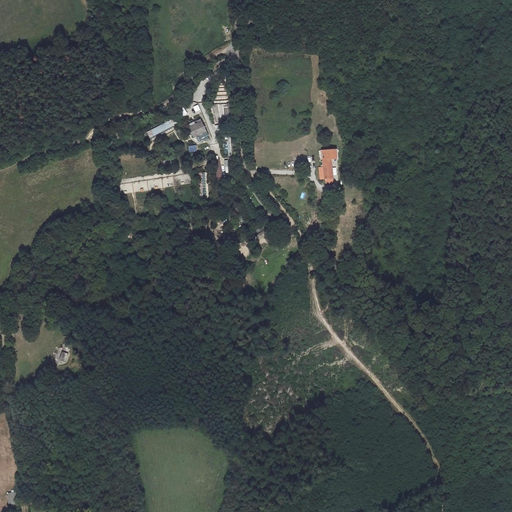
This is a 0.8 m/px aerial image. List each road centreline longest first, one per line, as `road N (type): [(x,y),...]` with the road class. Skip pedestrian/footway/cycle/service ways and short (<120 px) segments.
road 1 (track): [(232,44),(167,102),(102,123),(107,197),(49,237),(2,322),(25,511)]
road 2 (track): [(443,511),(431,447),(327,327),(302,236),(248,172)]
